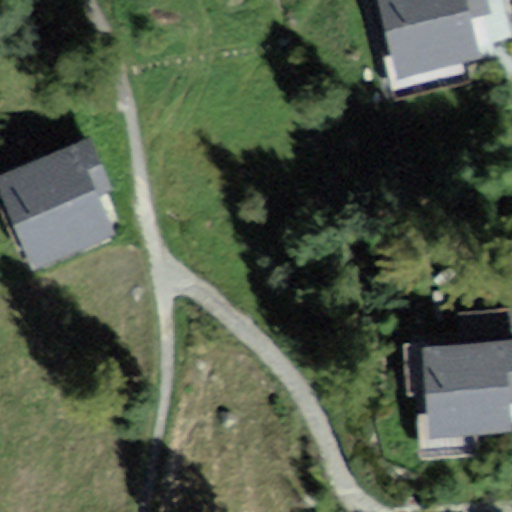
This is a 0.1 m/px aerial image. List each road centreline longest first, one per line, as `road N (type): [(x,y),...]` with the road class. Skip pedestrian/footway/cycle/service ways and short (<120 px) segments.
road 1 (track): [(511,508),(383,507),(357,498),(280,354),(159,260)]
road 2 (track): [(121,64),(159,260)]
road 3 (track): [(159,260),(157,436)]
